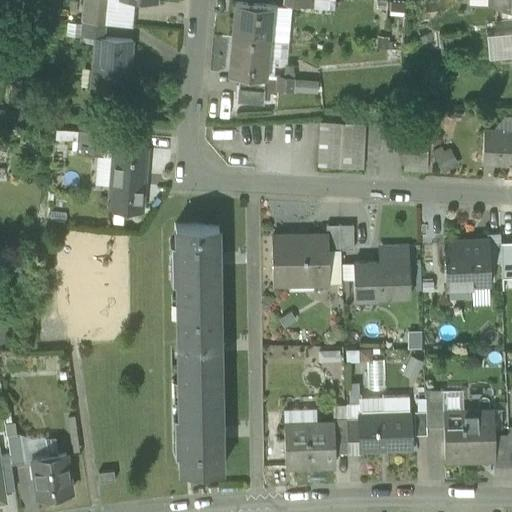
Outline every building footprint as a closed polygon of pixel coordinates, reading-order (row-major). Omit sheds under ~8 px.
[(83,0),(81,21),(104,23),(106,0),(83,0)] [(106,0),(104,23),(132,25),(134,0),(106,0)] [(326,0),(312,0),(312,7),(326,8),(326,0)] [(406,2),(391,1),(389,16),(405,17),(406,2)] [(232,38),(268,41),(269,23),(271,5),(235,2),(232,38)] [(269,23),(286,24),(287,6),(271,5),(269,23)] [(103,37),(104,23),(81,21),(80,36),(95,37),(103,37)] [(286,24),(269,23),(268,41),(284,42),(286,24)] [(488,59),(511,56),(511,33),(486,36),(488,59)] [(91,89),(109,90),(127,92),(131,40),(103,37),(95,37),(91,89)] [(238,74),(246,75),(265,76),(268,41),(232,38),(229,73),(238,74)] [(268,41),(265,76),(277,78),(277,76),(281,76),(284,42),(268,41)] [(238,74),(237,86),(244,85),(246,75),(238,74)] [(263,103),(265,76),(246,75),(244,85),(237,86),(236,101),(263,103)] [(276,89),(293,91),(294,77),(281,76),(277,76),(277,78),(276,89)] [(294,77),(293,91),(316,93),(318,80),(294,77)] [(126,100),(127,92),(109,90),(108,99),(126,100)] [(511,116),(503,116),(492,128),(501,129),(501,132),(511,132),(511,116)] [(317,166),(363,168),(365,124),(319,122),(317,166)] [(402,170),(425,171),(427,128),(404,127),(402,170)] [(483,128),(482,135),(501,136),(501,132),(501,129),(492,128),(483,128)] [(103,152),(111,152),(111,146),(112,133),(72,130),(71,149),(103,152)] [(511,132),(501,132),(501,136),(482,135),(481,160),(511,162),(511,132)] [(106,207),(140,210),(145,149),(111,146),(111,152),(108,185),(106,207)] [(450,148),(433,156),(442,173),(458,165),(450,148)] [(108,185),(111,152),(103,152),(102,157),(96,156),(94,184),(108,185)] [(175,280),(175,295),(218,295),(216,224),(174,225),(174,241),(169,241),(170,280),(175,280)] [(328,250),(340,249),(339,225),(325,226),(325,234),(327,234),(328,250)] [(350,225),(339,225),(340,249),(340,254),(351,253),(350,225)] [(488,263),(501,262),(500,242),(500,233),(485,234),(485,243),(487,242),(488,263)] [(271,235),(272,284),(292,283),(292,277),(310,276),(310,283),(329,282),(328,250),(327,234),(325,234),(271,235)] [(501,278),(511,277),(511,241),(500,242),(501,262),(501,278)] [(472,278),(472,284),(474,284),(488,284),(489,284),(488,263),(487,242),(485,243),(443,244),(444,278),(472,278)] [(378,294),(378,298),(411,296),(408,244),(385,246),(386,261),(352,263),(353,278),(354,295),(378,294)] [(328,250),(329,282),(341,282),(341,279),(341,264),(340,254),(340,249),(328,250)] [(353,278),(352,263),(341,264),(341,279),(353,278)] [(472,278),(444,278),(445,288),(472,288),(474,288),(474,284),(472,284),(472,278)] [(474,288),(472,288),(473,304),(489,304),(488,284),(474,284),(474,288)] [(378,294),(354,295),(354,303),(378,302),(378,298),(378,294)] [(175,295),(177,399),(220,398),(218,295),(175,295)] [(421,330),(408,331),(408,348),(421,348),(421,330)] [(339,350),(318,351),(318,362),(339,361),(339,350)] [(423,360),(410,355),(402,374),(415,379),(423,360)] [(384,359),(367,360),(368,388),(385,387),(384,359)] [(425,390),(425,411),(426,426),(443,425),(442,411),(441,389),(425,390)] [(463,389),(441,389),(442,411),(463,410),(463,389)] [(358,403),(359,414),(408,412),(408,396),(358,397),(358,403)] [(221,468),(220,398),(177,399),(177,415),(172,415),(173,453),(178,453),(178,469),(221,468)] [(346,417),(359,417),(359,414),(358,403),(345,403),(345,404),(346,417)] [(331,418),(346,417),(345,404),(331,405),(331,418)] [(283,408),(284,425),(316,424),(316,407),(283,408)] [(475,454),(475,461),(493,461),(494,461),(494,440),(493,409),(463,410),(442,411),(443,425),(444,460),(464,459),(464,455),(475,454)] [(426,435),(426,426),(425,411),(413,411),(414,435),(426,435)] [(359,440),(360,450),(410,448),(408,412),(359,414),(359,417),(359,440)] [(333,441),(346,441),(346,417),(331,418),(332,423),(333,423),(333,441)] [(359,417),(346,417),(346,441),(359,440),(359,417)] [(284,425),(285,465),(334,464),(334,453),(333,441),(333,423),(332,423),(316,424),(284,425)] [(7,437),(9,455),(11,465),(24,463),(20,435),(7,437)] [(31,458),(58,454),(55,437),(45,439),(44,436),(32,438),(20,435),(24,463),(32,462),(31,458)] [(493,467),(507,466),(506,439),(494,440),(494,461),(493,461),(493,467)] [(359,440),(346,441),(347,452),(347,455),(360,455),(360,450),(359,440)] [(347,452),(346,441),(333,441),(334,453),(347,452)] [(45,495),(45,497),(63,495),(63,493),(71,492),(65,453),(58,454),(31,458),(32,462),(37,496),(45,495)] [(14,490),(11,465),(9,455),(0,456),(0,475),(2,492),(14,490)] [(98,473),(99,484),(115,482),(114,472),(98,473)]
